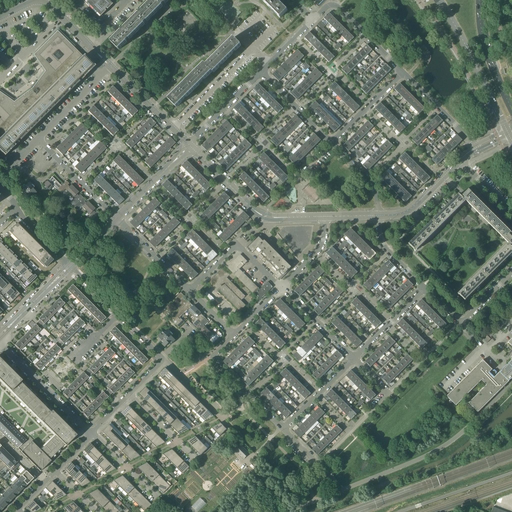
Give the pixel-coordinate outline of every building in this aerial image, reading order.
[(106,10),(111,5),(108,1),(109,0),(108,0),(81,0),(82,0),(85,0),(85,1),(86,2),(85,3),(85,4),(85,3),(89,7),(90,6),(93,9),(92,10),(96,14),(97,13),(100,16),(105,11),(104,10),(106,9),(106,10)] [(152,0),(122,31),(111,42),(119,49),(168,0),(262,0),(280,18),(287,11),(276,0),(152,0)] [(323,18),(328,23),(334,18),(329,13),(323,18)] [(330,29),(332,27),(338,22),(334,18),(328,23),(330,25),(328,27),(330,29)] [(321,20),(317,25),(320,27),(322,29),(326,25),(321,20)] [(332,27),(336,31),(342,26),(338,22),(332,27)] [(336,31),(340,35),(346,30),(342,26),(336,31)] [(340,35),(344,39),(350,34),(346,30),(340,35)] [(57,31),(33,55),(45,71),(32,88),(14,102),(0,92),(0,149),(4,153),(5,153),(6,155),(15,145),(14,144),(68,90),(83,75),(84,77),(93,68),(92,66),(57,31)] [(304,38),(309,42),(314,37),(309,32),(304,38)] [(350,34),(344,39),(348,43),(354,38),(350,34)] [(309,42),(313,46),(318,41),(314,37),(309,42)] [(204,64),(186,82),(169,99),(168,99),(176,107),(212,71),(213,72),(240,45),(234,38),(233,38),(206,65),(204,63),(204,64)] [(313,46),(317,50),(322,45),(318,41),(313,46)] [(317,50),(321,55),(326,49),(322,45),(317,50)] [(366,45),(362,49),(367,55),(372,50),(366,45)] [(321,55),(325,59),(330,53),(326,49),(321,55)] [(362,49),(358,53),(363,59),(367,55),(362,49)] [(297,50),(293,54),(299,61),(304,56),(297,50)] [(330,53),(325,59),(329,63),(334,57),(330,53)] [(358,53),(353,58),(359,63),(363,59),(358,53)] [(293,54),(289,58),(295,65),(299,61),(293,54)] [(289,58),(285,63),(291,69),(295,65),(289,58)] [(353,58),(349,62),(355,67),(359,63),(353,58)] [(349,62),(345,66),(351,71),(355,67),(349,62)] [(285,63),(280,67),(284,70),(287,73),(291,69),(285,63)] [(386,64),(381,69),(386,74),(391,69),(386,64)] [(351,71),(345,66),(341,70),(347,75),(351,71)] [(280,67),(276,71),(283,77),(287,73),(284,70),(280,67)] [(316,68),(311,73),(318,79),(322,75),(316,68)] [(381,69),(377,73),(382,78),(386,74),(381,69)] [(283,77),(276,71),(272,75),(278,82),(283,77)] [(311,73),(307,77),(314,84),(318,79),(311,73)] [(377,73),(373,77),(378,82),(382,78),(377,73)] [(307,77),(303,81),(310,88),(314,84),(307,77)] [(373,77),(369,81),(374,87),(378,82),(373,77)] [(303,81),(299,85),(305,92),(310,88),(303,81)] [(369,81),(365,85),(370,91),(374,87),(369,81)] [(329,88),(333,91),(338,86),(334,82),(329,88)] [(256,95),(263,88),(258,83),(253,89),(255,91),(253,93),(256,96),(256,95)] [(394,89),(399,94),(404,88),(400,83),(394,89)] [(299,85),(295,89),(301,96),(305,92),(299,85)] [(370,91),(365,85),(361,89),(366,95),(370,91)] [(107,92),(112,96),(117,91),(112,86),(107,92)] [(333,91),(337,96),(342,90),(338,86),(333,91)] [(257,94),(262,98),(267,92),(263,88),(256,95),(257,94)] [(399,94),(403,98),(408,92),(404,88),(399,94)] [(301,96),(295,89),(291,94),(297,100),(301,96)] [(337,96),(341,100),(346,94),(342,90),(337,96)] [(112,96),(116,101),(121,95),(117,91),(112,96)] [(262,98),(266,102),(271,97),(267,92),(262,98)] [(403,98),(407,102),(412,96),(408,92),(403,98)] [(341,100),(345,104),(351,98),(346,94),(341,100)] [(116,101),(120,105),(125,99),(121,95),(116,101)] [(407,102),(411,106),(417,100),(412,96),(407,102)] [(266,102),(270,106),(275,101),(271,97),(266,102)] [(345,104),(349,108),(355,102),(351,98),(345,104)] [(120,105),(124,109),(129,103),(125,99),(120,105)] [(411,106),(415,110),(421,105),(417,100),(411,106)] [(270,106),(274,110),(279,105),(275,101),(270,106)] [(309,107),(313,111),(319,105),(315,101),(309,107)] [(355,102),(349,108),(354,113),(360,107),(355,102)] [(124,109),(128,113),(133,107),(129,103),(124,109)] [(233,108),(238,113),(244,108),(239,103),(233,108)] [(375,108),(379,113),(385,108),(380,103),(375,108)] [(279,105),(274,110),(278,114),(283,109),(279,105)] [(313,111),(317,115),(323,109),(319,105),(313,111)] [(421,105),(415,110),(419,114),(425,108),(421,105)] [(88,111),(92,116),(98,110),(93,106),(88,111)] [(133,107),(128,113),(132,117),(137,111),(133,107)] [(238,113),(242,117),(248,112),(244,108),(238,113)] [(379,113),(383,117),(389,112),(385,108),(379,113)] [(317,115),(321,119),(327,113),(323,109),(317,115)] [(92,116),(97,120),(102,115),(98,110),(92,116)] [(242,117),(246,121),(252,116),(248,112),(242,117)] [(383,117),(388,121),(393,116),(389,112),(383,117)] [(321,119),(326,123),(331,117),(327,113),(321,119)] [(97,120),(101,124),(105,120),(106,119),(102,115),(97,120)] [(296,115),(291,120),(298,126),(302,122),(296,115)] [(437,115),(432,120),(438,126),(443,121),(437,115)] [(246,121),(250,126),(256,120),(252,116),(246,121)] [(388,121),(392,126),(397,120),(393,116),(388,121)] [(326,123),(330,127),(335,122),(331,117),(326,123)] [(150,118),(145,123),(151,128),(155,124),(150,118)] [(101,124),(105,128),(110,123),(106,119),(105,120),(101,124)] [(250,126),(254,130),(260,124),(256,120),(250,126)] [(291,120),(287,124),(294,130),(298,126),(291,120)] [(392,126),(396,130),(401,124),(397,120),(392,126)] [(432,120),(428,124),(434,130),(438,126),(432,120)] [(227,121),(222,125),(229,131),(233,127),(227,121)] [(368,121),(363,126),(369,131),(373,126),(368,121)] [(335,122),(330,127),(334,132),(340,126),(335,122)] [(81,123),(76,128),(83,134),(87,130),(81,123)] [(105,128),(109,132),(114,127),(110,123),(105,128)] [(145,123),(141,127),(147,132),(151,128),(145,123)] [(260,124),(254,130),(258,133),(264,128),(260,124)] [(287,124),(283,128),(289,134),(294,130),(287,124)] [(401,124),(396,130),(400,133),(405,128),(401,124)] [(428,124),(424,128),(430,134),(434,130),(428,124)] [(222,125),(218,129),(225,136),(229,131),(222,125)] [(363,126),(359,130),(364,135),(369,131),(363,126)] [(114,127),(109,132),(113,136),(118,131),(114,127)] [(141,127),(137,131),(142,137),(147,132),(141,127)] [(76,128),(72,132),(79,138),(83,134),(76,128)] [(283,128),(279,132),(285,138),(289,134),(283,128)] [(424,128),(420,132),(426,138),(430,134),(424,128)] [(218,129),(214,133),(220,140),(225,136),(218,129)] [(359,130),(355,134),(360,139),(364,135),(359,130)] [(137,131),(133,135),(138,141),(142,137),(137,131)] [(72,132),(68,136),(75,142),(79,138),(72,132)] [(279,132),(275,136),(281,143),(285,138),(279,132)] [(420,132),(416,136),(422,142),(426,138),(420,132)] [(214,133),(210,137),(216,144),(220,140),(214,133)] [(314,134),(310,138),(316,145),(321,140),(314,134)] [(355,134),(351,138),(356,143),(360,139),(355,134)] [(133,135),(129,139),(134,145),(138,141),(133,135)] [(456,135),(452,139),(457,145),(462,140),(456,135)] [(68,136),(64,140),(71,147),(75,142),(68,136)] [(281,143),(275,136),(270,141),(277,147),(281,143)] [(422,142),(416,136),(412,140),(418,146),(422,142)] [(169,137),(164,142),(170,148),(175,143),(169,137)] [(210,137),(206,141),(212,148),(216,144),(210,137)] [(310,138),(306,142),(312,149),(316,145),(310,138)] [(351,138),(347,142),(353,147),(356,143),(351,138)] [(134,145),(129,139),(125,143),(130,149),(134,145)] [(245,139),(241,144),(247,150),(251,146),(245,139)] [(452,139),(447,144),(453,149),(457,145),(452,139)] [(64,140),(60,144),(66,151),(71,147),(64,140)] [(387,140),(382,145),(388,150),(393,146),(387,140)] [(212,148),(206,141),(201,146),(208,152),(212,148)] [(99,142),(95,146),(102,153),(106,148),(99,142)] [(164,142),(160,146),(166,152),(170,148),(164,142)] [(306,142),(301,146),(308,153),(312,149),(306,142)] [(353,147),(347,142),(343,146),(348,151),(353,147)] [(66,151),(60,144),(56,149),(62,155),(63,155),(65,157),(66,155),(68,157),(69,156),(67,155),(69,153),(66,151)] [(241,144),(237,148),(243,154),(247,150),(241,144)] [(447,144),(443,148),(449,153),(453,149),(447,144)] [(382,145),(378,149),(384,155),(388,150),(382,145)] [(95,146),(91,150),(97,157),(102,153),(95,146)] [(160,146),(156,150),(162,156),(166,152),(160,146)] [(301,146),(297,151),(304,157),(308,153),(301,146)] [(237,148),(233,152),(239,158),(243,154),(237,148)] [(443,148),(439,152),(445,157),(449,153),(443,148)] [(378,149),(374,153),(380,159),(384,155),(378,149)] [(91,150),(87,155),(93,161),(97,157),(91,150)] [(156,150),(152,155),(158,160),(162,156),(156,150)] [(297,151),(293,155),(300,161),(304,157),(297,151)] [(233,152),(228,156),(235,162),(239,158),(233,152)] [(398,159),(403,163),(409,157),(405,152),(398,159)] [(439,152),(435,156),(441,161),(445,157),(439,152)] [(258,158),(263,163),(269,157),(264,153),(258,158)] [(374,153),(370,157),(376,163),(380,159),(374,153)] [(87,155),(83,159),(89,165),(93,161),(87,155)] [(112,161),(116,165),(122,159),(118,155),(112,161)] [(152,155),(148,159),(154,164),(158,160),(152,155)] [(300,161),(293,155),(289,159),(295,166),(300,161)] [(228,156),(224,160),(231,166),(235,162),(228,156)] [(441,161),(435,156),(431,160),(437,165),(441,161)] [(263,163),(267,167),(273,162),(269,157),(263,163)] [(370,157),(366,161),(372,167),(376,163),(370,157)] [(403,163),(407,167),(413,161),(409,157),(403,163)] [(83,159),(78,163),(85,169),(89,165),(83,159)] [(116,165),(120,169),(126,163),(122,159),(116,165)] [(154,164),(148,159),(144,162),(150,168),(154,164)] [(231,166),(224,160),(220,164),(226,171),(231,166)] [(181,166),(186,171),(191,165),(187,161),(181,166)] [(372,167),(366,161),(362,165),(368,171),(372,167)] [(407,167),(411,171),(417,165),(413,161),(407,167)] [(267,167),(271,171),(277,166),(273,162),(267,167)] [(85,169),(78,163),(74,167),(81,174),(85,169)] [(120,169),(124,173),(130,167),(126,163),(120,169)] [(186,171),(190,175),(196,169),(191,165),(186,171)] [(411,171),(415,176),(422,169),(417,165),(411,171)] [(271,171),(275,175),(281,170),(277,166),(271,171)] [(124,173),(128,177),(134,172),(130,167),(124,173)] [(190,175),(194,179),(200,174),(196,169),(190,175)] [(415,176),(419,180),(426,173),(422,169),(415,176)] [(275,175),(279,179),(285,174),(281,170),(275,175)] [(380,177),(384,182),(391,175),(386,171),(380,177)] [(128,177),(133,181),(138,176),(134,172),(128,177)] [(239,178),(244,182),(249,177),(244,172),(239,178)] [(426,173),(419,180),(424,184),(430,178),(426,173)] [(194,179),(198,183),(204,178),(200,174),(194,179)] [(285,174),(279,179),(283,183),(289,178),(285,174)] [(93,180),(97,184),(103,179),(99,175),(93,180)] [(384,182),(388,186),(395,179),(391,175),(384,182)] [(138,176),(133,181),(137,186),(143,181),(138,176)] [(53,185),(57,190),(61,186),(52,177),(49,180),(51,181),(49,183),(47,181),(43,185),(44,186),(43,187),(47,191),(48,190),(49,191),(53,187),(52,186),(53,185)] [(244,182),(248,186),(253,181),(249,177),(244,182)] [(198,183),(202,187),(208,182),(204,178),(198,183)] [(97,184),(101,188),(107,183),(103,179),(97,184)] [(388,186),(393,190),(399,184),(395,179),(388,186)] [(162,185),(167,190),(172,185),(167,180),(162,185)] [(65,191),(69,194),(75,188),(71,185),(69,187),(67,185),(69,184),(66,181),(61,186),(57,190),(61,193),(65,189),(66,190),(65,191)] [(248,186),(252,191),(257,185),(253,181),(248,186)] [(21,195),(26,200),(30,196),(31,197),(36,193),(32,189),(34,187),(29,182),(25,186),(24,184),(19,189),(23,193),(21,195)] [(208,182),(202,187),(206,191),(212,186),(208,182)] [(101,188),(105,193),(111,187),(107,183),(101,188)] [(393,190),(397,194),(403,188),(399,184),(393,190)] [(167,190),(171,194),(176,189),(172,185),(167,190)] [(252,191),(256,195),(261,189),(257,185),(252,191)] [(105,193),(109,197),(115,191),(111,187),(105,193)] [(70,202),(74,206),(82,197),(80,195),(78,196),(76,194),(78,192),(75,188),(69,194),(73,198),(74,197),(74,198),(70,202)] [(397,194),(401,198),(407,192),(403,188),(397,194)] [(171,194),(175,198),(180,193),(176,189),(171,194)] [(256,195),(260,199),(265,193),(261,189),(256,195)] [(465,198),(477,210),(483,204),(469,190),(462,197),(459,194),(409,244),(414,250),(441,224),(464,200),(465,198)] [(109,197),(113,201),(119,195),(115,191),(109,197)] [(224,192),(219,197),(225,203),(230,198),(224,192)] [(407,192),(401,198),(405,203),(412,196),(407,192)] [(175,198),(179,203),(184,197),(180,193),(175,198)] [(265,193),(260,199),(264,203),(269,197),(265,193)] [(119,195),(113,201),(118,206),(124,200),(119,195)] [(82,207),(85,211),(91,205),(88,201),(86,203),(84,202),(85,200),(82,197),(74,206),(71,209),(72,209),(73,210),(76,208),(77,210),(82,205),(83,206),(82,207)] [(179,203),(183,206),(188,201),(184,197),(179,203)] [(219,197),(215,201),(221,207),(225,203),(219,197)] [(155,198),(151,202),(157,207),(161,204),(155,198)] [(188,201),(183,206),(187,210),(192,205),(188,201)] [(215,201),(211,205),(217,211),(221,207),(215,201)] [(151,202),(147,206),(153,211),(157,207),(151,202)] [(495,228),(502,235),(508,229),(499,220),(497,219),(483,204),(477,210),(495,228)] [(91,205),(85,211),(89,215),(90,214),(91,215),(86,219),(90,223),(99,214),(96,211),(95,213),(93,211),(95,209),(91,205)] [(211,205),(207,209),(213,215),(217,211),(211,205)] [(147,206),(143,210),(148,216),(153,211),(147,206)] [(207,209),(203,213),(209,219),(213,215),(207,209)] [(143,210),(139,214),(144,220),(148,216),(143,210)] [(244,212),(239,217),(244,222),(249,217),(244,212)] [(209,219),(203,213),(199,217),(205,223),(209,219)] [(139,214),(135,218),(140,224),(144,220),(139,214)] [(174,217),(170,221),(176,227),(180,223),(174,217)] [(239,217),(235,221),(240,226),(244,222),(239,217)] [(140,224),(135,218),(130,223),(135,229),(140,224)] [(170,221),(166,225),(172,231),(176,227),(170,221)] [(235,221),(231,225),(236,230),(240,226),(235,221)] [(8,232),(42,266),(43,267),(44,267),(44,266),(51,259),(52,259),(44,251),(44,252),(42,250),(43,250),(25,233),(17,224),(8,232)] [(166,225),(162,229),(168,235),(172,231),(166,225)] [(231,225),(226,229),(232,234),(236,230),(231,225)] [(344,235),(349,239),(355,233),(351,228),(344,235)] [(162,229),(158,233),(164,239),(168,235),(162,229)] [(226,229),(222,233),(228,238),(232,234),(226,229)] [(508,229),(502,235),(511,243),(459,295),(465,300),(465,301),(511,253),(511,233),(508,229)] [(187,235),(191,239),(196,234),(192,230),(187,235)] [(158,233),(154,237),(160,243),(164,239),(158,233)] [(228,238),(222,233),(218,237),(224,242),(228,238)] [(349,239),(353,243),(359,237),(355,233),(349,239)] [(191,239),(195,243),(200,238),(196,234),(191,239)] [(255,241),(254,242),(258,246),(264,240),(260,236),(259,237),(258,238),(255,241)] [(160,243),(154,237),(149,242),(155,248),(160,243)] [(353,243),(357,248),(363,241),(359,237),(353,243)] [(195,243),(199,247),(204,242),(200,238),(195,243)] [(258,246),(263,251),(269,245),(267,243),(265,241),(264,240),(264,241),(264,240),(258,246)] [(357,248),(361,252),(368,245),(363,241),(357,248)] [(199,247),(203,252),(208,246),(204,242),(199,247)] [(252,251),(253,252),(256,248),(252,244),(249,247),(248,248),(247,249),(251,252),(252,251)] [(263,251),(267,255),(273,249),(270,247),(271,247),(269,245),(263,251)] [(361,252),(365,256),(372,249),(368,245),(361,252)] [(203,252),(207,256),(213,250),(208,246),(203,252)] [(253,252),(257,256),(263,251),(258,246),(256,248),(253,252)] [(326,253),(330,258),(336,251),(332,247),(326,253)] [(0,255),(0,261),(1,262),(11,252),(7,248),(0,255)] [(167,255),(171,259),(177,253),(173,249),(167,255)] [(267,255),(271,259),(277,253),(276,252),(273,250),(273,249),(267,255)] [(372,249),(365,256),(369,260),(376,254),(372,249)] [(213,250),(207,256),(212,260),(217,255),(213,250)] [(257,256),(262,260),(267,255),(263,251),(257,256)] [(330,258),(334,262),(341,256),(336,251),(330,258)] [(1,262),(4,265),(14,256),(11,252),(1,262)] [(171,259),(175,263),(181,257),(177,253),(171,259)] [(271,259),(275,264),(281,258),(279,256),(279,255),(277,253),(271,259)] [(228,268),(234,275),(239,269),(247,261),(241,255),(240,256),(238,258),(237,259),(235,262),(234,262),(231,265),(228,268)] [(262,260),(266,265),(271,259),(267,255),(262,260)] [(4,265),(8,269),(18,259),(14,256),(4,265)] [(334,262),(338,266),(345,260),(341,256),(334,262)] [(175,263),(179,267),(185,261),(181,257),(175,263)] [(275,264),(280,268),(286,262),(285,261),(284,260),(282,258),(281,258),(275,264)] [(8,269),(12,273),(21,263),(18,259),(8,269)] [(266,265),(270,269),(275,264),(271,259),(266,265)] [(338,266),(343,270),(349,264),(345,260),(338,266)] [(388,260),(383,265),(389,271),(394,266),(388,260)] [(179,267),(183,271),(189,265),(185,261),(179,267)] [(286,262),(280,268),(285,273),(287,271),(288,270),(291,267),(291,268),(291,267),(288,264),(286,262)] [(12,273),(15,276),(25,266),(21,263),(12,273)] [(270,269),(275,274),(280,268),(275,264),(270,269)] [(343,270),(347,274),(353,268),(349,264),(343,270)] [(183,271),(188,275),(193,269),(189,265),(183,271)] [(383,265),(379,269),(385,275),(389,271),(383,265)] [(15,276),(19,280),(29,270),(25,266),(15,276)] [(319,266),(315,270),(321,275),(325,271),(319,266)] [(280,268),(275,274),(276,275),(275,276),(278,280),(279,279),(281,277),(282,276),(284,274),(285,273),(280,268)] [(353,268),(347,274),(351,279),(357,272),(353,268)] [(193,269),(188,275),(192,280),(198,274),(193,269)] [(379,269),(375,273),(381,279),(385,275),(379,269)] [(19,280),(22,284),(32,274),(29,270),(19,280)] [(315,270),(311,274),(317,279),(321,275),(315,270)] [(375,273),(371,277),(377,283),(381,279),(375,273)] [(32,274),(22,284),(26,287),(36,277),(32,274)] [(311,274),(307,278),(312,283),(317,279),(311,274)] [(240,281),(244,285),(250,280),(246,276),(240,281)] [(371,277),(367,281),(373,287),(377,283),(371,277)] [(218,289),(233,303),(240,311),(245,306),(240,301),(245,297),(230,282),(227,278),(219,285),(221,286),(218,289)] [(307,278),(303,282),(308,288),(312,283),(307,278)] [(0,284),(0,291),(8,283),(5,279),(0,284)] [(408,280),(403,284),(408,290),(413,285),(408,280)] [(373,287),(367,281),(363,285),(369,291),(373,287)] [(303,282),(299,286),(304,292),(308,288),(303,282)] [(0,291),(0,294),(2,297),(12,287),(8,283),(0,291)] [(249,289),(253,293),(258,288),(254,284),(249,289)] [(403,284),(399,289),(404,294),(408,290),(403,284)] [(67,290),(71,294),(76,289),(72,285),(67,290)] [(258,288),(253,293),(259,299),(262,296),(265,293),(266,293),(265,293),(268,290),(269,290),(264,285),(261,288),(260,290),(258,288)] [(338,285),(334,289),(340,295),(344,291),(338,285)] [(304,292),(299,286),(294,291),(299,296),(304,292)] [(2,297),(6,300),(16,290),(12,287),(2,297)] [(71,294),(75,298),(80,293),(76,289),(71,294)] [(334,289),(330,293),(336,299),(340,295),(334,289)] [(399,289),(395,293),(400,298),(404,294),(399,289)] [(16,290),(6,300),(9,304),(19,294),(16,290)] [(75,298),(79,302),(85,297),(80,293),(75,298)] [(176,307),(180,310),(186,304),(189,301),(186,299),(184,300),(182,298),(184,296),(181,293),(175,298),(179,302),(180,301),(180,302),(176,307)] [(330,293),(326,297),(332,303),(336,299),(330,293)] [(395,293),(391,297),(396,302),(400,298),(395,293)] [(321,300),(322,301),(328,307),(332,303),(326,297),(325,296),(321,300)] [(79,302),(83,306),(89,301),(85,297),(79,302)] [(391,297),(387,301),(392,306),(396,302),(391,297)] [(59,298),(55,302),(61,307),(65,303),(59,298)] [(351,303),(355,307),(360,302),(356,298),(351,303)] [(274,305),(279,310),(285,304),(280,299),(274,305)] [(416,305),(421,309),(426,304),(421,299),(416,305)] [(83,306),(87,310),(93,305),(89,301),(83,306)] [(188,311),(192,315),(198,309),(194,305),(192,307),(190,306),(191,304),(189,301),(186,304),(180,310),(183,314),(188,309),(189,310),(188,311)] [(322,301),(318,305),(323,311),(328,307),(322,301)] [(392,306),(387,301),(383,305),(388,310),(392,306)] [(55,302),(51,306),(57,311),(61,307),(55,302)] [(355,307),(359,311),(364,306),(360,302),(355,307)] [(279,310),(283,314),(289,308),(285,304),(279,310)] [(421,309),(425,314),(430,308),(426,304),(421,309)] [(87,310),(91,315),(97,309),(93,305),(87,310)] [(323,311),(318,305),(313,310),(319,316),(323,311)] [(51,306),(47,310),(53,315),(57,311),(51,306)] [(168,316),(171,319),(180,310),(176,307),(171,311),(171,310),(171,309),(168,306),(162,311),(166,315),(168,313),(169,315),(168,316)] [(359,311),(363,315),(368,310),(364,306),(359,311)] [(283,314),(287,318),(293,312),(289,308),(283,314)] [(425,314),(429,318),(434,312),(430,308),(425,314)] [(91,315),(95,319),(101,313),(97,309),(91,315)] [(193,323),(196,327),(205,318),(202,315),(201,317),(199,315),(201,313),(198,309),(192,315),(195,318),(196,318),(197,318),(193,323)] [(47,310),(43,314),(49,319),(53,315),(47,310)] [(179,318),(183,314),(180,310),(171,319),(174,322),(175,321),(177,322),(175,324),(178,328),(184,322),(180,318),(180,319),(179,318)] [(363,315),(367,319),(372,314),(368,310),(363,315)] [(287,318),(291,322),(297,316),(293,312),(287,318)] [(429,318),(433,322),(438,316),(434,312),(429,318)] [(101,313),(95,319),(100,323),(105,318),(101,313)] [(38,319),(40,320),(44,324),(49,319),(43,314),(38,319)] [(367,319),(371,323),(376,318),(372,314),(367,319)] [(291,322),(296,326),(301,320),(297,316),(291,322)] [(331,323),(335,327),(341,321),(339,319),(340,318),(338,316),(337,317),(331,323)] [(433,322),(437,326),(443,320),(438,316),(433,322)] [(79,318),(75,321),(80,327),(84,323),(79,318)] [(200,332),(204,335),(209,330),(206,326),(205,327),(204,326),(209,322),(205,318),(196,327),(199,329),(201,328),(203,330),(200,332)] [(255,324),(260,329),(265,323),(267,321),(265,319),(263,321),(261,318),(255,324)] [(376,318),(371,323),(376,328),(381,323),(376,318)] [(396,324),(401,329),(407,323),(402,319),(396,324)] [(301,320),(296,326),(299,330),(305,324),(301,320)] [(443,320),(437,326),(441,330),(446,324),(443,320)] [(75,321),(71,326),(76,331),(80,327),(75,321)] [(335,327),(339,331),(345,325),(341,321),(335,327)] [(264,333),(269,327),(271,326),(268,324),(267,325),(265,323),(260,329),(264,333)] [(401,329),(405,333),(411,327),(407,323),(401,329)] [(35,324),(31,328),(37,333),(41,330),(40,329),(35,324)] [(339,331),(343,335),(349,329),(345,325),(339,331)] [(71,326),(67,330),(72,335),(76,331),(71,326)] [(109,332),(113,336),(118,331),(114,327),(109,332)] [(264,333),(268,337),(274,332),(269,327),(264,333)] [(405,333),(409,337),(415,331),(411,327),(405,333)] [(31,328),(27,332),(33,337),(37,333),(31,328)] [(343,335),(348,339),(353,333),(349,329),(343,335)] [(67,330),(63,334),(68,339),(72,335),(67,330)] [(164,333),(163,332),(158,337),(162,340),(160,342),(165,347),(169,343),(170,345),(175,340),(171,336),(173,335),(168,330),(164,333)] [(209,330),(204,335),(208,339),(210,337),(211,339),(210,340),(213,343),(222,335),(218,331),(213,335),(213,334),(209,330)] [(113,336),(117,340),(122,334),(118,331),(113,336)] [(317,331),(313,336),(318,341),(323,337),(317,331)] [(409,337),(414,341),(419,336),(415,331),(409,337)] [(27,332),(23,336),(29,342),(33,337),(27,332)] [(268,337),(272,341),(278,336),(274,332),(268,337)] [(348,339),(352,343),(357,337),(353,333),(348,339)] [(63,334),(58,338),(63,344),(68,339),(63,334)] [(117,340),(121,344),(126,339),(122,334),(117,340)] [(23,336),(19,340),(25,346),(29,342),(23,336)] [(249,336),(244,341),(251,347),(255,343),(249,336)] [(272,341),(276,345),(282,340),(278,336),(272,341)] [(313,336),(309,340),(314,345),(318,341),(313,336)] [(414,341),(418,345),(423,340),(419,336),(414,341)] [(357,337),(352,343),(356,348),(362,342),(357,337)] [(390,337),(386,341),(391,346),(395,342),(390,337)] [(509,381),(510,379),(511,379),(511,378),(511,338),(508,342),(511,346),(511,356),(511,357),(511,358),(511,359),(508,363),(509,363),(507,365),(506,365),(505,366),(504,367),(503,368),(502,369),(501,370),(501,371),(500,372),(495,377),(493,375),(494,374),(492,373),(491,373),(490,372),(492,369),(483,360),(446,396),(450,400),(449,401),(449,402),(449,403),(450,403),(451,403),(452,402),(456,406),(481,380),(486,385),(468,403),(472,407),(471,408),(471,409),(472,410),(473,410),(473,409),(474,409),(475,410),(478,412),(509,381)] [(52,341),(55,344),(59,348),(61,346),(55,340),(54,339),(52,341)] [(121,344),(125,348),(131,343),(126,339),(121,344)] [(25,346),(19,340),(15,345),(20,350),(25,346)] [(282,340),(276,345),(280,349),(286,344),(282,340)] [(309,340),(304,344),(310,350),(314,345),(309,340)] [(423,340),(418,345),(422,349),(427,344),(423,340)] [(244,341),(240,345),(246,351),(251,347),(244,341)] [(386,341),(382,345),(387,350),(391,346),(386,341)] [(125,348),(129,352),(135,347),(131,343),(125,348)] [(55,344),(51,348),(57,353),(60,349),(59,348),(55,344)] [(304,344),(300,348),(306,354),(310,350),(304,344)] [(240,345),(236,349),(242,355),(246,351),(240,345)] [(382,345),(378,349),(383,354),(385,352),(386,353),(388,351),(387,350),(382,345)] [(129,352),(133,356),(139,351),(135,347),(129,352)] [(51,348),(47,352),(52,357),(57,353),(51,348)] [(109,348),(105,352),(111,357),(114,353),(109,348)] [(300,348),(296,352),(302,358),(306,354),(300,348)] [(236,349),(232,353),(238,359),(242,355),(236,349)] [(378,349),(374,353),(379,358),(383,354),(378,349)] [(337,350),(332,355),(338,361),(342,356),(337,350)] [(133,356),(137,361),(143,355),(139,351),(133,356)] [(47,352),(43,356),(48,361),(52,357),(47,352)] [(105,352),(101,356),(107,361),(111,357),(105,352)] [(302,358),(296,352),(292,356),(298,362),(302,358)] [(232,353),(228,357),(234,364),(238,359),(232,353)] [(374,353),(369,357),(375,362),(379,358),(374,353)] [(407,354),(404,358),(409,364),(413,360),(407,354)] [(143,355),(137,361),(142,365),(147,360),(143,355)] [(267,355),(263,359),(269,366),(273,361),(267,355)] [(332,355),(328,359),(334,365),(338,361),(332,355)] [(43,356),(39,360),(44,365),(48,361),(43,356)] [(101,356),(97,360),(103,365),(107,361),(101,356)] [(234,364),(228,357),(223,362),(230,368),(234,364)] [(376,363),(375,362),(369,357),(365,362),(370,367),(373,364),(374,365),(375,365),(376,363)] [(0,431),(0,432),(1,433),(4,435),(4,436),(5,437),(8,439),(9,441),(9,440),(12,443),(13,444),(16,447),(15,447),(17,448),(17,449),(18,448),(21,452),(26,458),(28,456),(30,458),(28,459),(35,466),(37,465),(39,466),(37,468),(40,471),(51,461),(49,459),(52,456),(54,458),(56,456),(54,454),(58,451),(59,453),(61,450),(60,449),(63,446),(64,447),(76,435),(73,432),(71,434),(69,432),(71,430),(65,424),(66,423),(63,420),(62,421),(52,411),(50,412),(49,410),(50,409),(47,405),(45,407),(44,405),(45,404),(42,400),(40,402),(38,400),(40,399),(36,395),(35,397),(33,395),(35,393),(31,390),(30,392),(28,390),(30,388),(26,385),(25,386),(23,385),(24,383),(12,370),(9,367),(2,361),(0,363),(0,362),(0,359),(1,359),(0,358),(0,431)] [(404,358),(399,362),(405,368),(409,364),(404,358)] [(263,359),(259,363),(265,370),(269,366),(263,359)] [(328,359),(324,363),(329,369),(334,365),(328,359)] [(44,365),(39,360),(34,365),(40,370),(44,365)] [(97,360),(93,364),(98,370),(103,365),(97,360)] [(399,362),(395,366),(401,372),(405,368),(399,362)] [(259,363),(254,367),(261,374),(265,370),(259,363)] [(324,363),(320,367),(325,373),(329,369),(324,363)] [(93,364),(88,369),(94,374),(98,370),(93,364)] [(395,366),(391,370),(397,376),(401,372),(395,366)] [(254,367),(250,372),(257,378),(261,374),(254,367)] [(320,367),(316,371),(321,377),(325,373),(320,367)] [(129,368),(125,371),(130,377),(134,373),(129,368)] [(158,375),(162,379),(169,372),(165,368),(158,375)] [(280,374),(284,378),(290,372),(285,368),(280,374)] [(345,375),(350,380),(355,375),(351,370),(345,375)] [(391,370),(387,375),(393,380),(397,376),(391,370)] [(125,371),(121,376),(126,381),(130,377),(125,371)] [(321,377),(316,371),(312,375),(317,381),(321,377)] [(83,372),(79,376),(84,381),(88,377),(84,373),(83,372)] [(162,379),(166,382),(173,376),(169,372),(162,379)] [(250,372),(246,376),(252,382),(257,378),(250,372)] [(284,378),(288,382),(293,376),(290,372),(284,378)] [(350,380),(354,384),(360,379),(355,375),(350,380)] [(393,380),(387,375),(382,379),(388,385),(393,380)] [(79,376),(75,380),(80,385),(84,381),(79,376)] [(121,376),(117,380),(122,385),(126,381),(121,376)] [(166,382),(170,386),(177,379),(173,376),(166,382)] [(252,382),(246,376),(242,380),(248,387),(252,382)] [(288,382),(292,386),(298,380),(293,376),(288,382)] [(170,386),(174,390),(181,383),(177,379),(170,386)] [(354,384),(358,388),(364,383),(360,379),(354,384)] [(75,380),(71,384),(76,389),(80,385),(75,380)] [(117,380),(113,384),(118,389),(122,385),(117,380)] [(292,386),(296,390),(302,385),(298,380),(292,386)] [(174,390),(178,394),(185,387),(181,383),(174,390)] [(358,388),(362,393),(368,387),(364,383),(358,388)] [(71,384),(67,388),(72,393),(76,389),(71,384)] [(113,384),(108,388),(112,393),(113,394),(118,389),(113,384)] [(296,390),(300,394),(306,389),(302,385),(296,390)] [(139,394),(143,398),(150,391),(146,387),(139,394)] [(178,394),(181,398),(188,391),(185,387),(178,394)] [(362,393),(366,397),(372,391),(368,387),(362,393)] [(72,393),(67,388),(62,393),(68,398),(72,393)] [(261,393),(264,397),(270,392),(266,388),(261,393)] [(306,389),(300,394),(305,399),(311,393),(306,389)] [(326,395),(331,400),(336,394),(331,389),(326,395)] [(143,398),(147,402),(154,395),(150,391),(143,398)] [(181,398),(185,402),(192,395),(188,391),(181,398)] [(372,391),(366,397),(370,400),(376,395),(372,391)] [(103,392),(99,395),(104,401),(108,397),(104,393),(103,392)] [(264,397),(269,401),(274,396),(270,392),(264,397)] [(331,400),(335,404),(340,398),(336,394),(331,400)] [(99,395),(95,399),(100,405),(104,401),(99,395)] [(147,402),(151,406),(158,399),(154,395),(147,402)] [(185,402),(189,405),(196,398),(192,395),(185,402)] [(269,401),(273,405),(278,400),(274,396),(269,401)] [(189,405),(193,409),(200,402),(196,398),(189,405)] [(335,404),(339,408),(344,402),(340,398),(335,404)] [(95,399),(91,404),(96,409),(100,405),(95,399)] [(151,406),(155,409),(162,402),(158,399),(151,406)] [(273,405),(277,409),(282,404),(278,400),(273,405)] [(155,409),(158,413),(165,406),(162,402),(155,409)] [(193,409),(197,413),(204,406),(200,402),(193,409)] [(339,408),(343,412),(348,406),(344,402),(339,408)] [(91,404),(87,408),(92,413),(96,409),(91,404)] [(277,409),(281,414),(286,408),(282,404),(277,409)] [(121,413),(125,416),(131,410),(127,406),(121,413)] [(158,413),(162,417),(169,410),(165,406),(158,413)] [(197,413),(201,417),(207,410),(204,406),(197,413)] [(343,412),(347,416),(352,410),(348,406),(343,412)] [(319,407),(315,411),(321,417),(325,413),(319,407)] [(92,413),(87,408),(84,410),(82,412),(87,418),(92,413)] [(286,408),(281,414),(286,418),(291,413),(286,408)] [(125,416),(128,420),(135,413),(131,410),(125,416)] [(162,417),(166,421),(173,414),(169,410),(162,417)] [(207,410),(201,417),(205,421),(213,416),(214,416),(207,410)] [(352,410),(347,416),(351,420),(356,414),(352,410)] [(315,411),(311,415),(317,421),(321,417),(315,411)] [(128,420),(132,424),(139,417),(135,413),(128,420)] [(166,421),(170,425),(177,418),(173,414),(166,421)] [(311,415),(307,419),(312,425),(317,421),(311,415)] [(132,424),(136,428),(143,421),(139,417),(132,424)] [(170,425),(174,428),(181,422),(177,418),(170,425)] [(307,419),(303,423),(308,429),(312,425),(307,419)] [(136,428),(140,432),(147,425),(143,421),(136,428)] [(174,428),(178,432),(184,425),(181,422),(174,428)] [(212,428),(216,432),(223,425),(220,423),(212,428)] [(303,423),(299,428),(304,433),(308,429),(303,423)] [(101,432),(105,436),(112,429),(108,425),(101,432)] [(140,432),(144,436),(151,429),(147,425),(140,432)] [(184,425),(178,432),(180,435),(180,434),(188,430),(189,430),(184,425)] [(223,425),(216,432),(220,436),(227,429),(223,425)] [(337,425),(333,429),(338,434),(342,430),(337,425)] [(304,433),(299,428),(294,432),(299,438),(304,433)] [(105,436),(109,440),(116,433),(112,429),(105,436)] [(144,436),(147,439),(154,432),(151,429),(144,436)] [(333,429),(329,433),(334,438),(338,434),(333,429)] [(147,439),(151,443),(158,436),(154,432),(147,439)] [(109,440),(113,443),(120,436),(116,433),(109,440)] [(329,433),(325,437),(330,442),(334,438),(329,433)] [(113,443),(117,447),(124,440),(120,436),(113,443)] [(158,436),(151,443),(156,448),(156,447),(164,443),(165,443),(158,436)] [(186,441),(193,448),(200,441),(195,436),(195,437),(187,441),(186,441)] [(325,437),(321,441),(326,447),(330,442),(325,437)] [(117,447),(121,451),(127,444),(124,440),(117,447)] [(193,448),(197,451),(204,444),(200,441),(193,448)] [(321,441),(316,445),(322,451),(326,447),(321,441)] [(83,450),(87,454),(94,447),(90,443),(83,450)] [(121,451),(124,455),(131,448),(127,444),(121,451)] [(204,444),(197,451),(201,455),(207,448),(204,444)] [(234,450),(243,459),(249,454),(240,444),(234,450)] [(322,451),(316,445),(312,450),(317,456),(322,451)] [(87,454),(91,458),(97,451),(94,447),(87,454)] [(124,455),(128,459),(135,452),(131,448),(124,455)] [(162,454),(168,460),(175,453),(171,449),(171,450),(163,454),(162,454)] [(0,454),(0,462),(9,454),(6,451),(5,450),(0,454)] [(91,458),(94,462),(101,455),(97,451),(91,458)] [(135,452),(128,459),(131,461),(139,456),(135,452)] [(168,460),(172,464),(179,457),(175,453),(168,460)] [(4,466),(13,458),(12,457),(11,456),(9,454),(0,462),(0,463),(2,461),(5,465),(4,466)] [(94,462),(98,466),(105,459),(101,455),(94,462)] [(172,464),(176,468),(183,461),(179,457),(172,464)] [(13,458),(4,466),(9,470),(17,462),(15,460),(15,459),(13,458)] [(98,466),(102,470),(109,463),(105,459),(98,466)] [(183,461),(176,468),(182,474),(189,467),(183,461)] [(64,470),(68,474),(74,467),(70,463),(64,470)] [(109,463),(102,470),(106,474),(107,474),(106,474),(115,469),(109,463)] [(137,468),(143,474),(150,467),(146,463),(137,467),(137,468)] [(68,474),(71,477),(78,470),(74,467),(68,474)] [(143,474),(147,478),(154,471),(150,467),(143,474)] [(20,474),(29,482),(33,478),(32,477),(31,475),(30,475),(24,469),(20,474)] [(71,477),(75,481),(82,474),(78,470),(71,477)] [(147,478),(151,482),(158,475),(154,471),(147,478)] [(15,476),(25,487),(25,486),(26,486),(27,485),(29,482),(20,474),(21,475),(18,479),(15,476)] [(75,481),(79,485),(86,478),(82,474),(75,481)] [(151,482),(157,487),(164,480),(158,475),(151,482)] [(11,480),(21,491),(23,488),(24,487),(25,487),(15,476),(11,480)] [(113,481),(119,487),(126,480),(122,476),(113,480),(113,481)] [(86,478),(79,485),(81,487),(82,487),(81,487),(90,483),(90,482),(86,478)] [(8,486),(17,495),(17,494),(19,493),(21,491),(11,480),(12,482),(13,483),(10,487),(8,486)] [(119,487),(123,491),(130,484),(126,480),(119,487)] [(164,480),(157,487),(163,493),(170,486),(164,480)] [(45,488),(49,492),(56,485),(52,481),(45,488)] [(123,491),(127,494),(134,487),(130,484),(123,491)] [(49,492),(53,496),(60,489),(56,485),(49,492)] [(4,490),(13,499),(15,496),(16,495),(17,495),(8,486),(4,490)] [(127,494),(133,500),(139,493),(134,487),(127,494)] [(60,489),(53,496),(57,500),(66,495),(66,496),(66,495),(60,489)] [(88,494),(94,500),(101,493),(97,489),(88,494)] [(1,495),(9,503),(9,502),(11,501),(13,499),(4,490),(5,491),(1,495)] [(94,500),(98,504),(105,497),(101,493),(94,500)] [(133,500),(138,506),(145,499),(139,493),(133,500)] [(0,501),(5,507),(7,504),(8,503),(9,503),(1,495),(0,496),(0,501)] [(118,506),(121,503),(114,495),(111,498),(118,506)] [(98,504),(102,508),(109,501),(105,497),(98,504)] [(145,499),(138,506),(144,511),(151,505),(145,499)] [(26,507),(30,511),(37,504),(33,500),(26,507)] [(102,508),(105,511),(109,511),(114,507),(109,501),(102,508)] [(64,507),(68,511),(70,511),(77,506),(73,502),(72,502),(64,507)]
